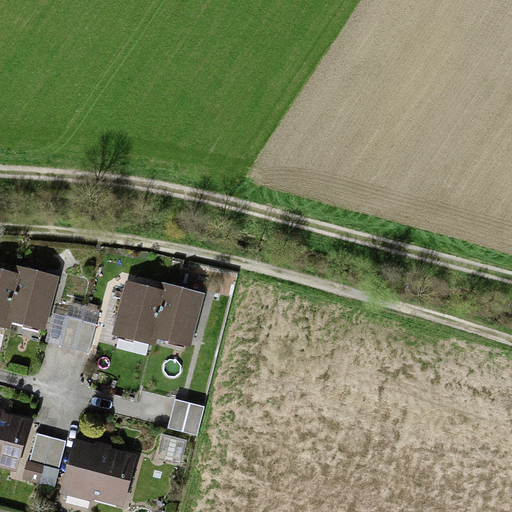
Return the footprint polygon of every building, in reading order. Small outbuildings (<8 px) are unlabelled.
[(16,277),(7,313),(42,322),(54,279),(18,272),(16,277)] [(7,313),(16,277),(0,273),(0,321),(5,323),(7,313)] [(152,329),(162,294),(129,285),(118,329),(150,337),(152,329)] [(162,294),(152,329),(187,338),(198,295),(163,287),(162,294)] [(85,309),(69,304),(66,316),(55,313),(47,342),(73,349),(81,320),(85,309)] [(97,324),(81,320),(73,349),(89,353),(97,324)] [(170,410),(143,403),(138,420),(166,427),(170,410)] [(0,412),(0,465),(14,469),(27,420),(0,412)] [(42,466),(51,437),(37,433),(28,461),(42,466)] [(66,442),(51,437),(42,466),(57,470),(66,442)] [(77,442),(63,501),(90,508),(93,496),(120,503),(132,455),(77,442)]
